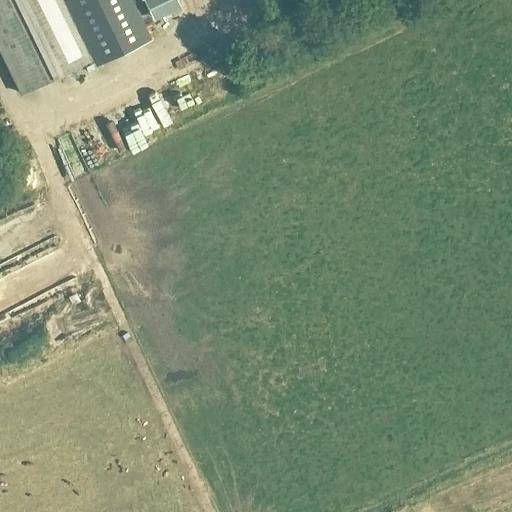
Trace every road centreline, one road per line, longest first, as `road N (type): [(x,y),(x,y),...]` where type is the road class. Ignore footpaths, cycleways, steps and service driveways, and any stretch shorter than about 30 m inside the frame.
road 1 (track): [(35,152),(206,511)]
road 2 (track): [(0,170),(335,0)]
